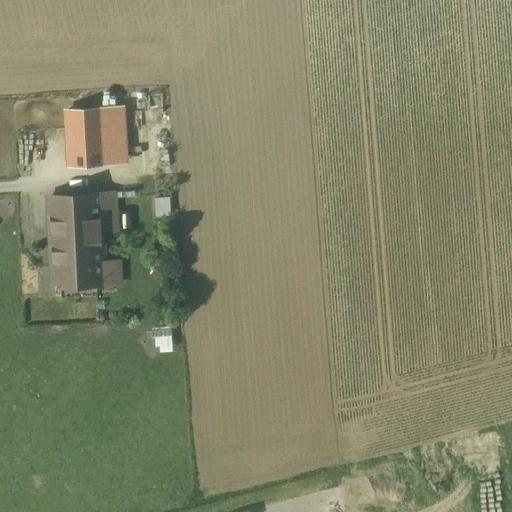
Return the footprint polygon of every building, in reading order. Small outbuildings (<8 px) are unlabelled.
[(105,108),(67,110),(70,165),(108,163),(105,108)] [(116,194),(51,198),(53,246),(102,244),(102,231),(118,230),(116,194)] [(102,244),(53,246),(55,285),(104,282),(102,244)] [(109,258),(111,282),(123,282),(121,258),(109,258)] [(154,352),(179,349),(177,326),(151,329),(154,352)]
